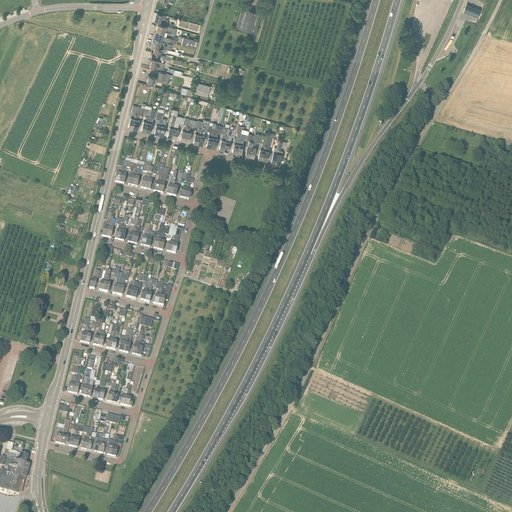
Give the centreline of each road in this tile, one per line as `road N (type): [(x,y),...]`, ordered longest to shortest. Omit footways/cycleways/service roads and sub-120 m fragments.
road 1 (motorway): [(375,0),(288,245),(147,511)]
road 2 (motorway): [(171,511),(307,253)]
road 3 (motorway): [(307,253),(396,0)]
road 4 (motorway): [(307,253),(399,110)]
